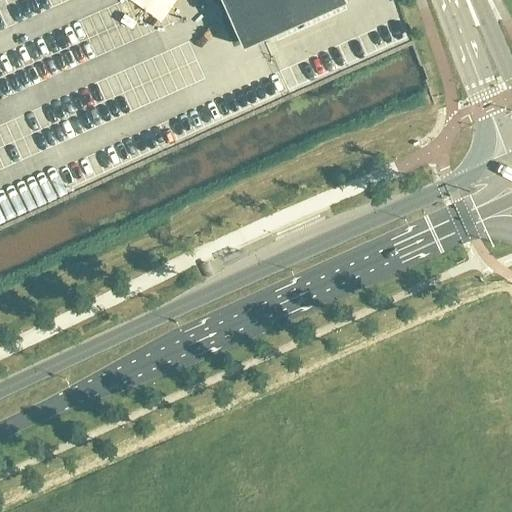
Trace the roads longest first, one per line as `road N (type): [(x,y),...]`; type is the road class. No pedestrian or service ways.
road 1 (secondary): [(0,432),(511,200)]
road 2 (secondary): [(509,160),(0,391)]
road 3 (unknown): [(224,92),(0,192)]
road 4 (unknown): [(0,120),(197,33)]
road 5 (unknown): [(358,0),(362,22),(353,32),(224,92)]
road 6 (unclassified): [(451,0),(509,160)]
road 7 (unknown): [(0,50),(111,0)]
